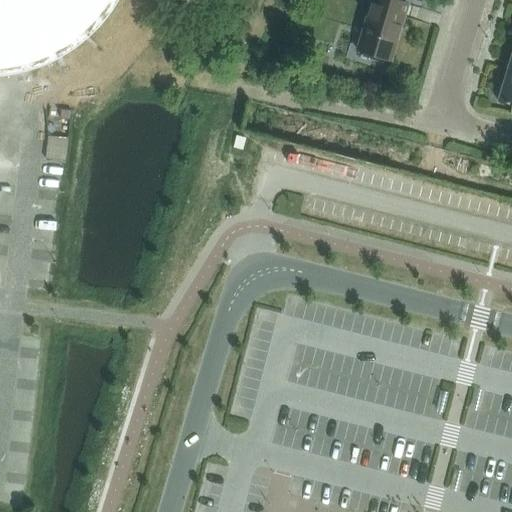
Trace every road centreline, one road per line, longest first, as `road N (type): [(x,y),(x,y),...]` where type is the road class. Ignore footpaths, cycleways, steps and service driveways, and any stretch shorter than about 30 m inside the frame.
road 1 (unclassified): [(511,326),(300,272),(257,274),(228,309),(169,511)]
road 2 (residential): [(511,139),(440,121),(476,0)]
